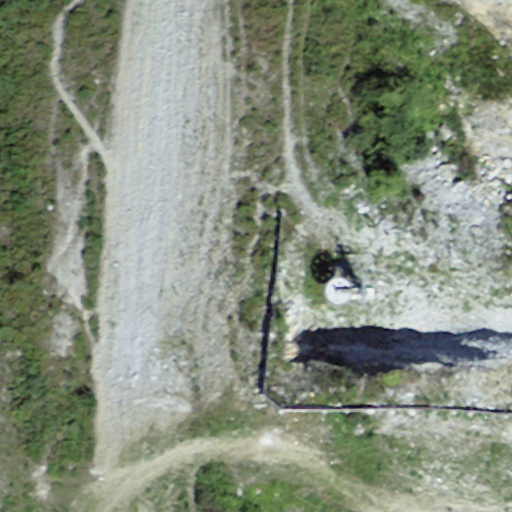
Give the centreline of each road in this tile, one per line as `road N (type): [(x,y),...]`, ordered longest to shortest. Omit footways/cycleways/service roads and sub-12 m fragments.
road 1 (track): [(96,511),(107,494),(190,448),(272,460),(342,503),(391,511)]
road 2 (track): [(304,0),(292,41),(298,182),(353,248)]
